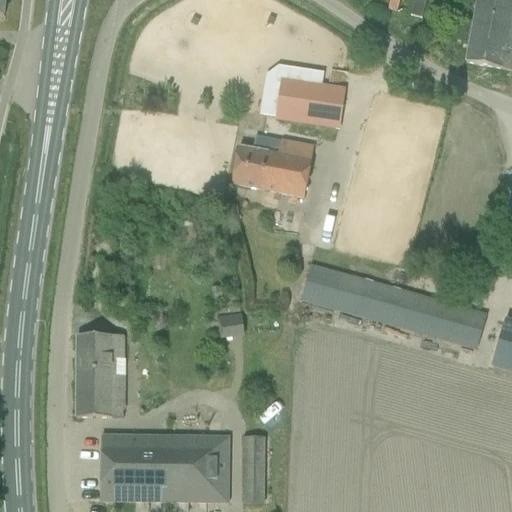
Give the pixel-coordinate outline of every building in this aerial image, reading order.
[(511,0),(476,0),(465,65),(511,73),(511,0)] [(280,84),(274,120),(294,123),(339,131),(345,94),(280,84)] [(251,152),(237,150),(230,187),(303,200),(312,149),(254,138),(251,152)] [(300,303),(475,352),(484,317),(309,268),(300,303)] [(217,337),(239,338),(240,317),(218,316),(217,337)] [(511,324),(504,322),(490,368),(511,374),(511,324)] [(111,421),(111,412),(111,361),(122,361),(122,338),(76,338),(75,420),(111,421)] [(227,439),(193,439),(100,438),(99,504),(226,506),(227,439)] [(263,440),(240,440),(241,507),(263,507),(263,440)]
